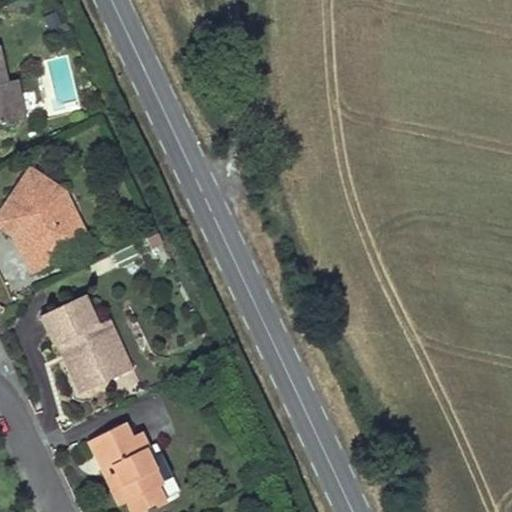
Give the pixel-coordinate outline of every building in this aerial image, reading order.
[(4,82),(0,67),(0,121),(24,116),(15,79),(4,82)] [(68,197),(36,175),(0,224),(0,231),(13,241),(21,232),(28,238),(33,248),(23,254),(36,280),(77,261),(64,235),(82,225),(68,197)] [(64,235),(77,261),(94,251),(82,225),(64,235)] [(21,232),(13,241),(16,243),(23,254),(33,248),(28,238),(21,232)] [(78,306),(37,325),(50,352),(52,351),(61,347),(85,397),(114,383),(91,333),(78,306)] [(91,333),(114,383),(126,377),(103,327),(91,333)] [(76,401),(85,397),(61,347),(52,351),(76,401)] [(128,433),(113,440),(118,451),(133,444),(128,433)] [(113,440),(95,449),(111,482),(118,479),(122,490),(116,493),(122,507),(129,505),(132,511),(138,511),(145,509),(146,511),(150,511),(155,510),(153,505),(164,500),(158,486),(163,484),(150,455),(157,451),(150,437),(133,444),(118,451),(113,440)] [(177,494),(157,451),(150,455),(163,484),(158,486),(164,500),(177,494)] [(111,482),(116,493),(122,490),(118,479),(111,482)]
